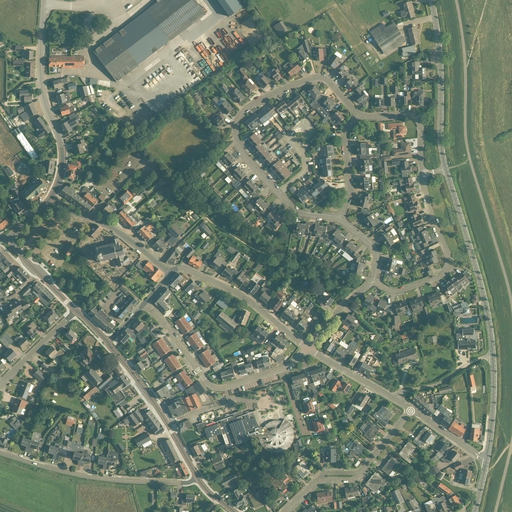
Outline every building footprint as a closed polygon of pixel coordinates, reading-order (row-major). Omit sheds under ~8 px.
[(170,41),(205,14),(194,0),(155,0),(157,2),(93,52),(116,82),(138,65),(169,41),(170,41)] [(242,0),(219,0),(230,16),(246,6),(242,0)] [(413,9),(411,2),(403,4),(405,11),(401,12),(402,17),(406,16),(407,19),(415,17),(412,9),(413,9)] [(282,21),(273,27),(279,35),(287,30),(282,21)] [(384,53),(405,39),(394,23),(386,28),(373,36),(384,53)] [(370,32),(373,36),(386,28),(383,24),(379,26),(370,32)] [(412,45),(420,43),(418,38),(417,34),(419,34),(417,27),(408,29),(412,45)] [(307,50),(310,49),(307,43),(306,40),(303,41),(305,48),(303,50),(302,49),(299,52),(297,49),(294,52),(296,54),(298,57),(300,59),(302,62),(309,57),(304,52),(307,50)] [(316,57),(316,61),(324,60),(323,55),(326,55),(326,49),(315,49),(314,45),(309,46),(310,50),(313,57),(316,57)] [(21,59),(32,59),(33,52),(23,51),(23,46),(15,46),(15,51),(22,51),(21,59)] [(416,50),(415,46),(405,48),(402,49),(403,53),(402,53),(403,57),(416,54),(415,50),(416,50)] [(334,54),(328,64),(335,68),(339,61),(342,64),(347,57),(343,55),(341,59),(334,54)] [(83,68),(83,65),(85,65),(86,64),(86,63),(86,61),(85,60),(83,60),(83,57),(72,57),(55,57),(55,58),(49,58),(49,67),(72,67),(72,68),(83,68)] [(298,72),(301,69),(294,61),(291,63),(292,64),(286,69),(285,68),(283,69),(286,73),(288,72),(291,76),(297,71),(298,72)] [(419,79),(426,79),(426,68),(419,68),(419,62),(411,62),(412,75),(419,75),(419,79)] [(272,75),(277,82),(281,78),(278,73),(280,71),(276,66),(272,70),(270,68),(265,73),(269,77),(272,75)] [(247,75),(241,68),(237,71),(243,78),(247,75)] [(344,77),(345,79),(350,75),(346,71),(345,72),(343,70),(336,76),(340,80),(344,77)] [(258,82),(264,88),(268,85),(267,84),(268,83),(269,82),(268,81),(271,79),(269,77),(265,73),(261,77),(262,78),(258,82)] [(60,80),(53,82),(55,88),(58,88),(58,89),(62,88),(61,84),(67,82),(66,78),(60,80)] [(352,86),(354,88),(358,84),(355,80),(353,82),(351,79),(344,85),(348,89),(352,86)] [(249,94),(256,88),(248,80),(242,86),(249,94)] [(225,94),(229,91),(224,85),(220,88),(225,94)] [(308,91),(312,95),(319,89),(318,87),(317,88),(315,85),(308,91)] [(81,97),(88,95),(86,86),(79,88),(81,97)] [(230,94),(239,103),(245,98),(237,88),(230,94)] [(359,88),(354,92),(356,95),(357,94),(358,95),(355,97),(360,104),(368,97),(363,91),(362,91),(359,88)] [(312,107),(322,98),(320,96),(322,94),(320,91),(321,91),(319,89),(312,95),(316,99),(310,104),(312,107)] [(423,98),(423,95),(423,90),(418,90),(418,92),(413,92),(413,99),(416,99),(416,106),(423,106),(423,101),(424,100),(424,99),(423,98)] [(20,99),(24,98),(24,101),(32,100),(31,94),(28,94),(28,91),(19,91),(20,99)] [(400,97),(401,105),(408,105),(407,100),(411,100),(411,92),(404,92),(405,97),(400,97)] [(68,93),(63,95),(63,94),(57,96),(59,104),(61,103),(62,105),(66,104),(69,102),(68,98),(69,97),(68,93)] [(300,95),(295,98),(303,108),(305,107),(303,104),(305,102),(300,95)] [(375,99),(375,107),(384,107),(384,99),(384,95),(380,95),(380,99),(375,99)] [(214,106),(219,101),(215,97),(210,101),(214,106)] [(328,97),(324,100),(322,98),(312,107),(314,109),(315,108),(315,109),(319,106),(322,110),(326,106),(333,100),(332,98),(330,99),(328,97)] [(303,110),(302,108),(303,108),(295,98),(291,102),(297,109),(300,113),(303,110)] [(335,110),(333,108),(336,105),(334,103),(335,102),(333,100),(326,106),(322,110),(326,114),(327,113),(329,115),(335,110)] [(227,115),(233,109),(225,101),(220,106),(227,115)] [(287,114),(289,113),(287,110),(289,108),(287,105),(284,101),(280,105),(287,114)] [(70,102),(69,102),(66,104),(67,106),(64,107),(60,108),(62,115),(70,113),(72,113),(73,111),(72,107),(71,107),(70,102)] [(289,108),(294,115),(296,113),(294,111),(297,109),(291,102),(287,105),(289,108)] [(37,114),(33,103),(17,109),(19,114),(26,111),(27,112),(28,115),(29,117),(37,114)] [(272,104),(267,108),(273,116),(278,112),(275,108),(272,104)] [(287,114),(280,105),(275,108),(278,112),(283,119),(286,117),(286,116),(287,115),(287,114)] [(268,120),(273,116),(267,108),(262,112),(268,120)] [(345,118),(338,111),(333,116),(336,120),(334,122),(338,127),(343,123),(341,121),(345,118)] [(30,118),(25,112),(20,115),(25,122),(30,118)] [(215,121),(221,127),(226,122),(224,120),(226,118),(220,112),(217,115),(217,114),(209,121),(212,124),(215,121)] [(263,124),(268,120),(262,112),(257,116),(262,122),(261,122),(263,124)] [(60,126),(62,129),(63,131),(65,134),(64,134),(65,135),(72,131),(70,127),(77,123),(75,117),(76,116),(75,113),(69,116),(70,120),(67,122),(67,121),(60,126)] [(256,114),(250,118),(256,126),(261,122),(262,122),(257,116),(256,114)] [(44,136),(51,131),(40,117),(34,121),(41,130),(37,133),(41,138),(44,135),(44,136)] [(256,126),(250,118),(245,122),(251,130),(256,126)] [(390,130),(394,130),(394,129),(398,129),(398,133),(394,134),(394,140),(397,140),(396,138),(404,137),(404,133),(406,133),(406,127),(403,127),(403,123),(388,124),(388,130),(390,130)] [(257,136),(255,133),(248,139),(252,143),(251,144),(252,144),(261,135),(259,133),(257,136)] [(260,139),(263,137),(261,135),(252,144),(252,143),(255,147),(256,148),(260,143),(262,142),(260,139)] [(79,141),(77,141),(78,145),(73,146),(75,154),(83,152),(82,146),(84,145),(83,140),(79,141)] [(257,153),(266,145),(265,143),(262,145),(260,143),(256,148),(255,147),(254,149),(257,153)] [(394,156),(411,154),(410,150),(410,148),(410,143),(401,144),(402,149),(393,151),(394,156)] [(268,147),(266,145),(257,153),(261,157),(267,151),(265,149),(268,147)] [(264,161),(274,153),(272,151),(269,153),(267,151),(261,157),(264,161)] [(221,154),(218,158),(216,159),(218,162),(219,162),(223,166),(232,156),(228,152),(224,157),(221,154)] [(268,165),(270,164),(274,160),(275,159),(273,157),(275,155),(274,153),(264,161),(265,161),(268,165)] [(45,173),(52,174),(54,161),(51,161),(51,157),(45,156),(45,160),(47,160),(45,173)] [(224,172),(226,174),(231,170),(228,168),(236,161),(232,156),(223,166),(226,170),(224,172)] [(360,158),(361,166),(369,166),(372,165),(372,160),(370,160),(370,157),(360,158)] [(273,170),(275,173),(284,165),(280,160),(276,163),(274,160),(270,164),(272,166),(270,169),(272,171),(273,170)] [(403,174),(411,173),(410,167),(409,167),(408,161),(401,162),(402,168),(403,174)] [(77,163),(74,162),(73,165),(69,164),(67,171),(68,171),(67,172),(68,172),(69,173),(68,174),(69,174),(68,178),(74,179),(77,180),(78,174),(75,173),(77,167),(78,167),(79,163),(77,163)] [(288,169),(284,165),(275,173),(277,175),(276,176),(278,178),(288,169)] [(370,171),(369,166),(361,166),(362,172),(365,172),(365,175),(371,174),(371,171),(370,171)] [(14,174),(9,167),(4,170),(9,177),(14,174)] [(232,181),(236,177),(242,171),(238,167),(233,172),(231,170),(226,174),(228,176),(232,181)] [(292,174),(288,169),(278,178),(280,180),(281,179),(283,182),(292,174)] [(321,177),(331,181),(331,177),(332,176),(332,170),(324,171),(324,175),(321,175),(321,177)] [(236,177),(238,180),(232,185),(236,189),(244,182),(241,179),(246,175),(242,171),(236,177)] [(328,185),(331,181),(321,177),(320,178),(322,181),(319,183),(324,189),(329,185),(328,185)] [(413,184),(412,177),(404,179),(400,180),(400,184),(405,183),(406,185),(407,193),(415,192),(414,184),(413,184)] [(40,192),(40,191),(45,186),(39,180),(36,183),(34,180),(32,182),(40,192)] [(248,190),(254,184),(250,180),(246,184),(244,182),(236,189),(239,191),(242,188),(245,192),(247,190),(248,190)] [(310,182),(312,184),(319,193),(324,189),(319,183),(316,186),(312,181),(310,182)] [(33,185),(30,188),(28,185),(26,187),(34,197),(36,195),(36,196),(40,192),(32,182),(31,183),(33,185)] [(398,182),(393,183),(393,186),(396,185),(397,191),(401,190),(401,188),(399,188),(398,182)] [(366,191),(373,190),(372,183),(361,184),(361,189),(366,189),(366,191)] [(73,187),(68,184),(67,187),(66,186),(60,194),(70,200),(75,192),(74,192),(75,190),(73,188),(73,187)] [(258,188),(254,184),(248,190),(247,190),(245,192),(249,196),(246,199),(248,201),(256,194),(254,192),(258,188)] [(313,188),(310,191),(309,191),(313,196),(314,197),(319,193),(312,184),(310,185),(313,188)] [(170,196),(174,192),(171,188),(169,186),(165,190),(170,196)] [(26,192),(22,195),(29,202),(34,197),(26,187),(24,189),(26,192)] [(84,197),(88,193),(90,190),(85,187),(80,195),(84,197)] [(310,191),(306,187),(303,189),(303,188),(301,190),(308,199),(311,197),(313,196),(309,191),(310,191)] [(130,193),(127,190),(118,198),(124,204),(124,205),(133,197),(130,193)] [(305,202),(308,199),(301,190),(299,192),(299,193),(296,195),(303,204),(305,202)] [(83,198),(75,192),(70,200),(77,205),(83,198)] [(98,202),(88,193),(84,197),(83,198),(77,205),(88,213),(98,202)] [(371,204),(372,199),(371,199),(372,194),(366,193),(365,196),(362,196),(361,201),(371,204)] [(412,196),(410,196),(404,198),(408,212),(411,211),(419,209),(417,201),(416,202),(415,198),(415,196),(414,195),(412,196)] [(16,214),(18,213),(19,216),(27,211),(23,205),(19,198),(17,200),(15,199),(14,200),(13,202),(14,204),(10,207),(16,214)] [(259,207),(264,202),(260,198),(257,201),(255,199),(250,203),(254,207),(253,208),(255,210),(259,207)] [(262,216),(267,212),(265,209),(270,204),(268,202),(266,203),(264,202),(259,207),(255,210),(258,213),(259,212),(262,216)] [(109,204),(103,211),(109,216),(115,210),(109,204)] [(129,205),(126,207),(124,205),(124,204),(115,213),(123,222),(130,216),(127,212),(132,208),(129,205)] [(268,222),(277,215),(273,211),(275,209),(274,209),(269,214),(267,212),(262,216),(266,220),(268,222)] [(246,219),(241,213),(238,215),(244,221),(246,219)] [(364,222),(366,225),(376,218),(377,217),(374,213),(364,219),(365,221),(364,222)] [(136,230),(137,229),(140,226),(139,225),(143,222),(141,220),(136,223),(133,220),(136,217),(133,214),(130,217),(130,216),(123,222),(130,230),(133,227),(136,229),(136,230)] [(415,226),(424,222),(421,216),(418,218),(416,214),(410,216),(412,219),(409,220),(410,224),(413,223),(415,226)] [(9,222),(4,215),(0,218),(0,229),(9,222)] [(275,230),(280,225),(277,222),(281,219),(277,215),(271,220),(273,223),(271,225),(275,230)] [(369,227),(370,228),(377,224),(379,222),(376,218),(366,225),(368,228),(369,227)] [(140,226),(137,229),(139,231),(138,232),(147,242),(154,236),(150,232),(152,231),(150,229),(153,226),(150,222),(145,226),(142,228),(140,226)] [(311,236),(312,230),(309,229),(310,222),(306,222),(305,224),(303,224),(303,232),(306,232),(306,235),(311,236)] [(160,240),(154,245),(162,253),(167,248),(169,249),(179,240),(177,238),(183,233),(174,223),(168,229),(174,235),(166,243),(164,240),(162,242),(160,240)] [(294,228),(293,234),(298,235),(298,236),(302,236),(303,232),(303,224),(298,223),(297,228),(294,228)] [(320,237),(320,234),(321,226),(319,226),(319,223),(316,223),(315,230),(312,230),(311,236),(320,237)] [(95,238),(103,229),(97,224),(89,233),(95,238)] [(327,227),(321,226),(320,234),(320,237),(328,238),(331,229),(330,229),(331,229),(330,232),(326,232),(327,227)] [(414,242),(417,240),(417,241),(428,235),(427,234),(428,234),(427,232),(426,232),(426,230),(423,231),(421,227),(414,230),(409,232),(411,236),(415,234),(416,235),(415,235),(416,237),(414,238),(414,240),(414,241),(414,242)] [(213,233),(209,229),(205,233),(209,237),(213,233)] [(333,238),(336,241),(341,234),(339,233),(341,231),(338,229),(333,234),(330,232),(331,229),(332,230),(332,229),(331,229),(328,238),(327,239),(330,242),(333,238)] [(384,242),(384,243),(391,238),(394,236),(391,231),(381,237),(383,241),(384,240),(385,242),(384,242)] [(337,245),(341,249),(345,244),(342,242),(345,238),(341,234),(336,241),(338,243),(337,245)] [(396,234),(394,236),(391,238),(384,243),(385,243),(386,244),(388,248),(395,243),(393,241),(398,237),(396,234)] [(29,240),(24,243),(27,248),(38,240),(34,235),(28,239),(29,240)] [(424,247),(423,244),(430,241),(430,239),(429,237),(428,235),(417,241),(421,249),(424,247)] [(97,255),(98,260),(100,260),(101,263),(102,263),(102,261),(106,260),(106,261),(107,261),(107,260),(111,259),(112,260),(112,259),(115,258),(116,261),(117,264),(116,264),(116,268),(120,267),(125,265),(125,266),(125,265),(131,259),(127,256),(125,254),(126,252),(127,252),(128,251),(126,251),(126,249),(127,248),(126,248),(125,248),(123,247),(123,246),(123,247),(121,248),(119,243),(120,243),(120,242),(119,242),(118,239),(113,240),(113,239),(112,239),(113,240),(111,240),(112,244),(109,245),(108,244),(108,245),(103,246),(103,245),(102,245),(103,246),(98,248),(98,246),(97,247),(99,254),(97,255)] [(347,245),(345,244),(341,249),(345,252),(348,254),(355,245),(350,242),(347,245)] [(76,248),(74,247),(69,243),(63,252),(69,257),(73,252),(74,252),(76,248)] [(353,259),(361,257),(356,253),(361,247),(358,245),(356,246),(355,245),(348,254),(351,256),(350,257),(353,259)] [(181,253),(176,248),(174,249),(172,251),(165,261),(168,264),(169,264),(174,265),(176,259),(172,258),(175,254),(178,257),(181,253)] [(189,258),(195,251),(192,248),(185,255),(189,258)] [(4,251),(3,249),(0,251),(0,267),(5,273),(10,268),(9,267),(14,262),(14,261),(6,252),(5,250),(4,251)] [(435,256),(437,255),(437,254),(438,254),(436,251),(436,252),(435,250),(424,255),(427,260),(435,256)] [(238,251),(231,260),(234,262),(241,254),(238,251)] [(189,263),(199,269),(203,262),(199,260),(198,262),(195,261),(197,257),(193,255),(191,258),(191,259),(189,263)] [(221,266),(223,268),(227,263),(223,260),(218,256),(211,265),(217,270),(221,266)] [(427,260),(420,263),(422,267),(424,268),(427,267),(438,262),(437,260),(438,260),(437,257),(436,258),(435,257),(435,256),(427,260)] [(355,268),(363,269),(363,268),(366,268),(367,264),(359,263),(361,257),(353,259),(352,263),(356,264),(355,268)] [(388,264),(402,268),(402,265),(396,263),(397,260),(389,258),(388,262),(389,263),(388,264)] [(148,275),(156,282),(156,281),(163,273),(160,270),(158,269),(155,267),(155,266),(155,267),(155,266),(155,267),(149,262),(146,265),(140,261),(136,266),(142,270),(144,268),(150,273),(148,275)] [(406,269),(402,268),(388,264),(388,265),(388,267),(387,266),(386,271),(404,275),(406,269)] [(12,275),(17,280),(25,272),(20,267),(14,272),(12,270),(7,275),(9,278),(12,275)] [(232,271),(227,267),(223,273),(229,278),(232,274),(235,277),(239,273),(234,268),(232,271)] [(357,274),(361,275),(363,269),(355,268),(354,271),(351,270),(350,276),(356,277),(357,274)] [(246,273),(243,271),(235,281),(241,285),(243,284),(245,286),(249,282),(249,283),(251,280),(251,279),(245,274),(246,273)] [(30,276),(25,272),(17,280),(17,281),(18,282),(21,279),(23,282),(19,287),(21,290),(26,285),(24,282),(30,277),(30,276)] [(182,276),(178,273),(168,283),(173,288),(179,282),(184,287),(183,288),(188,293),(190,295),(193,292),(191,290),(196,284),(191,279),(190,280),(184,274),(182,276)] [(459,292),(463,287),(461,284),(467,279),(463,273),(457,278),(455,276),(452,279),(451,277),(449,279),(456,288),(458,291),(459,292)] [(458,291),(456,288),(449,279),(446,281),(447,283),(445,285),(446,286),(443,289),(448,296),(452,293),(454,296),(458,291)] [(253,281),(251,280),(249,283),(250,284),(251,285),(249,289),(248,290),(254,294),(260,286),(253,281)] [(38,296),(45,289),(38,282),(31,289),(38,296)] [(25,298),(30,293),(28,292),(31,289),(28,287),(22,294),(25,298)] [(170,292),(166,287),(153,301),(164,313),(168,309),(161,301),(170,292)] [(263,287),(260,292),(263,294),(260,298),(266,303),(271,297),(266,294),(268,291),(263,287)] [(45,289),(38,296),(39,296),(40,295),(45,300),(43,303),(45,306),(53,298),(45,289)] [(278,297),(271,306),(274,308),(274,309),(276,311),(276,310),(277,311),(283,303),(280,300),(284,294),(279,290),(276,295),(278,297)] [(193,296),(195,298),(193,301),(195,303),(198,301),(200,299),(205,304),(211,298),(206,293),(206,294),(204,292),(205,292),(204,291),(201,294),(198,291),(197,292),(195,294),(193,296)] [(442,301),(439,292),(434,294),(434,295),(428,297),(431,305),(442,301)] [(329,306),(333,300),(327,296),(326,297),(323,295),(317,302),(322,306),(323,305),(322,305),(324,303),(329,306)] [(373,310),(376,303),(375,304),(372,303),(375,297),(368,295),(365,303),(368,305),(367,308),(373,310)] [(133,296),(128,301),(134,306),(139,301),(133,296)] [(31,306),(35,303),(39,299),(37,297),(33,301),(31,302),(29,304),(31,306)] [(217,303),(224,309),(229,303),(221,297),(217,303)] [(423,306),(420,298),(410,302),(413,309),(423,306)] [(12,302),(17,310),(19,313),(26,308),(23,303),(20,304),(18,299),(12,302)] [(287,304),(289,306),(282,315),(287,319),(296,308),(291,304),(293,301),(291,299),(290,299),(288,302),(287,304)] [(376,303),(373,310),(378,312),(378,314),(383,316),(385,311),(384,311),(384,309),(391,312),(391,305),(388,305),(386,304),(387,303),(381,300),(378,305),(375,304),(376,303)] [(128,301),(124,305),(130,310),(134,306),(128,301)] [(15,312),(17,310),(12,302),(8,305),(9,307),(14,316),(16,315),(15,312)] [(409,309),(406,302),(395,306),(398,313),(405,311),(406,315),(407,316),(409,316),(411,315),(411,313),(409,309)] [(124,305),(120,309),(126,315),(130,310),(124,305)] [(300,317),(303,319),(297,326),(303,331),(308,326),(310,322),(307,320),(310,317),(307,315),(310,312),(309,311),(312,307),(310,305),(308,308),(302,315),(300,317)] [(297,316),(299,313),(302,315),(300,317),(302,315),(308,308),(304,306),(300,311),(296,308),(287,319),(292,322),(297,316)] [(10,320),(15,317),(9,307),(4,310),(7,315),(4,316),(7,322),(10,320)] [(89,313),(93,317),(99,311),(95,307),(89,313)] [(43,317),(49,323),(57,315),(52,309),(43,317)] [(99,311),(93,317),(93,318),(105,329),(105,328),(111,322),(113,320),(101,309),(99,311)] [(122,319),(126,315),(120,309),(116,314),(122,319)] [(216,319),(230,330),(234,333),(237,331),(234,329),(238,325),(238,323),(245,325),(250,312),(243,309),(239,318),(236,316),(233,320),(222,312),(221,313),(219,310),(216,314),(219,316),(216,319)] [(197,311),(192,317),(193,317),(192,318),(195,321),(196,320),(201,314),(197,311)] [(354,322),(355,319),(349,315),(345,321),(343,320),(341,323),(354,330),(358,324),(354,322)] [(180,328),(188,323),(184,316),(175,322),(176,323),(180,328)] [(142,334),(145,331),(149,327),(145,324),(145,325),(139,320),(133,326),(139,332),(137,335),(142,344),(146,342),(142,334)] [(32,339),(38,334),(34,329),(37,326),(33,321),(27,327),(30,330),(27,333),(28,334),(32,339)] [(115,326),(111,322),(105,328),(110,332),(115,326)] [(184,334),(184,335),(193,329),(188,323),(180,328),(184,334)] [(159,329),(158,330),(153,326),(149,330),(156,336),(157,335),(161,331),(159,329)] [(259,338),(258,341),(261,343),(263,341),(269,334),(265,331),(266,330),(263,328),(263,329),(259,326),(253,333),(259,338)] [(124,344),(129,339),(132,342),(137,336),(134,333),(128,328),(125,331),(119,338),(119,339),(124,344)] [(72,341),(77,336),(70,329),(65,334),(72,341)] [(463,335),(465,335),(465,340),(458,340),(458,349),(476,348),(476,340),(470,340),(470,335),(474,335),(474,329),(462,329),(463,335)] [(401,335),(401,336),(403,342),(408,341),(407,340),(416,337),(414,331),(401,335)] [(191,345),(200,339),(195,333),(187,339),(191,345)] [(18,344),(22,348),(28,343),(24,338),(23,338),(21,335),(18,338),(21,341),(18,344)] [(278,345),(283,339),(278,335),(274,340),(272,338),(264,347),(267,349),(270,345),(271,344),(276,348),(278,345)] [(379,336),(376,340),(373,338),(371,341),(375,344),(385,341),(379,336)] [(153,344),(157,351),(166,344),(162,339),(162,338),(153,344)] [(336,341),(331,338),(329,341),(325,348),(330,351),(334,345),(335,343),(339,345),(339,344),(341,341),(342,339),(338,338),(336,341)] [(196,351),(204,346),(200,339),(191,345),(195,351),(196,351)] [(277,353),(279,350),(281,352),(284,349),(289,344),(283,339),(278,345),(276,348),(272,353),(273,354),(277,358),(279,355),(277,353)] [(344,342),(342,341),(339,344),(341,345),(338,348),(334,354),(341,358),(345,353),(348,355),(352,349),(354,345),(354,346),(356,343),(352,341),(351,343),(350,343),(347,349),(342,345),(344,342)] [(66,353),(70,349),(65,344),(61,348),(65,352),(66,353)] [(170,350),(166,344),(157,351),(161,357),(171,351),(170,350)] [(353,366),(356,362),(358,359),(352,355),(355,351),(357,347),(354,346),(354,345),(352,349),(348,355),(351,357),(347,362),(353,366)] [(64,353),(65,352),(61,348),(60,349),(57,352),(52,347),(46,352),(51,358),(54,360),(57,357),(59,358),(64,353)] [(85,366),(93,358),(92,357),(94,356),(92,354),(93,354),(89,350),(90,349),(89,348),(88,347),(87,348),(87,347),(80,353),(85,358),(81,362),(85,366)] [(4,355),(9,361),(11,359),(11,360),(12,359),(12,358),(16,354),(10,348),(4,355)] [(399,364),(418,358),(415,348),(396,354),(396,355),(392,357),(395,365),(399,364)] [(207,350),(199,356),(203,362),(212,356),(207,350)] [(173,355),(173,354),(164,360),(168,367),(177,360),(173,355)] [(212,356),(203,362),(207,368),(216,362),(214,359),(216,357),(214,354),(212,356)] [(256,362),(259,369),(265,367),(262,359),(263,359),(262,356),(258,357),(256,358),(255,355),(252,356),(254,363),(256,362)] [(244,362),(243,362),(247,373),(254,370),(251,364),(254,363),(252,356),(249,356),(249,358),(247,358),(247,359),(248,364),(245,365),(244,362)] [(364,362),(359,370),(360,370),(363,372),(365,373),(368,375),(369,375),(373,368),(378,359),(373,356),(368,365),(364,362)] [(262,359),(265,367),(271,365),(269,357),(263,359),(262,359)] [(181,366),(177,360),(168,367),(173,373),(182,367),(181,366)] [(141,361),(135,365),(140,372),(146,368),(145,367),(148,365),(146,362),(143,364),(141,361)] [(241,375),(247,373),(243,362),(238,364),(237,361),(233,362),(236,369),(239,368),(241,375)] [(122,369),(117,362),(116,362),(117,362),(111,367),(113,370),(114,371),(103,381),(95,387),(98,390),(99,389),(100,389),(122,369)] [(231,370),(227,371),(229,378),(236,376),(233,370),(236,369),(233,362),(231,362),(232,366),(229,366),(231,370)] [(94,386),(95,387),(103,381),(91,368),(84,374),(94,386)] [(322,368),(316,370),(320,381),(322,386),(325,385),(323,379),(325,379),(324,376),(325,376),(322,368)] [(46,376),(38,369),(33,375),(41,382),(46,376)] [(180,383),(189,376),(184,371),(185,371),(184,370),(175,376),(180,383)] [(314,382),(317,381),(320,381),(316,370),(310,372),(313,380),(314,382)] [(229,378),(227,371),(221,373),(220,371),(216,372),(218,379),(222,377),(223,380),(229,378)] [(130,383),(125,377),(123,374),(116,379),(112,382),(113,383),(109,385),(109,386),(104,389),(116,405),(127,398),(120,389),(130,383)] [(307,381),(304,374),(298,376),(302,387),(304,386),(303,383),(307,381)] [(184,389),(193,383),(193,382),(189,376),(180,383),(184,389)] [(301,387),(302,387),(298,376),(292,378),(294,384),(292,385),(294,389),(292,389),(296,399),(300,398),(299,394),(297,394),(296,389),(301,387)] [(341,390),(341,389),(347,393),(351,386),(345,382),(343,385),(340,383),(341,382),(336,379),(330,389),(335,392),(337,388),(341,390)] [(31,384),(24,381),(23,385),(22,385),(23,386),(22,388),(19,396),(26,398),(31,384)] [(165,395),(166,396),(168,399),(172,395),(171,393),(166,385),(161,389),(155,393),(159,399),(165,395)] [(72,389),(68,394),(73,398),(77,393),(72,389)] [(172,415),(174,419),(195,409),(202,406),(196,393),(189,396),(191,399),(184,402),(184,404),(174,408),(172,404),(168,406),(172,415)] [(369,397),(369,396),(366,394),(366,395),(363,393),(362,396),(361,395),(356,403),(363,407),(369,397)] [(417,404),(423,397),(420,394),(418,395),(417,394),(412,399),(417,404)] [(174,400),(171,402),(172,404),(174,408),(184,404),(184,402),(191,399),(189,396),(183,399),(181,397),(178,399),(176,400),(174,400)] [(303,409),(313,405),(312,403),(314,402),(312,396),(309,397),(310,401),(303,403),(304,406),(303,406),(303,409)] [(427,400),(423,397),(417,404),(422,409),(427,403),(425,402),(427,400)] [(26,402),(16,398),(12,410),(20,414),(22,408),(24,409),(26,402)] [(437,410),(441,412),(446,416),(441,422),(447,426),(452,421),(448,418),(452,413),(441,405),(441,406),(436,402),(437,410)] [(351,403),(346,411),(350,413),(355,405),(351,403)] [(437,417),(441,412),(437,410),(436,411),(427,403),(422,409),(431,417),(434,414),(437,417)] [(317,404),(313,405),(303,409),(304,411),(306,411),(307,414),(315,411),(316,414),(319,413),(318,411),(319,410),(317,404)] [(86,407),(97,420),(99,418),(89,405),(86,407)] [(378,418),(387,425),(389,422),(388,421),(388,420),(393,414),(383,406),(377,413),(380,416),(378,418)] [(147,422),(154,416),(150,410),(142,416),(137,409),(123,420),(127,424),(130,421),(134,426),(144,419),(147,422)] [(235,439),(237,444),(249,440),(257,437),(259,437),(260,442),(262,446),(266,450),(271,452),(276,453),(282,452),(286,450),(290,446),(293,442),(294,437),(294,431),(292,426),(289,422),(284,419),(283,422),(280,421),(279,420),(275,420),(269,422),(266,425),(265,425),(266,426),(264,428),(260,426),(260,427),(259,426),(259,425),(258,424),(257,423),(255,418),(250,420),(248,414),(244,415),(242,410),(233,414),(233,416),(225,419),(227,425),(228,425),(234,439),(235,439)] [(313,428),(322,424),(321,421),(325,420),(323,415),(319,416),(320,419),(313,422),(314,425),(312,425),(313,428)] [(156,435),(164,429),(154,416),(147,422),(156,435)] [(8,422),(11,425),(17,431),(19,427),(20,426),(17,425),(20,422),(16,419),(14,421),(11,419),(8,422)] [(179,429),(181,433),(193,426),(189,419),(184,422),(177,426),(178,429),(179,429)] [(227,425),(225,419),(220,420),(221,423),(205,429),(205,430),(208,438),(222,433),(228,450),(238,446),(237,444),(235,439),(234,439),(228,425),(227,425)] [(370,421),(369,423),(363,430),(366,433),(364,435),(372,442),(374,439),(373,438),(376,433),(377,434),(378,433),(377,433),(378,431),(379,432),(373,426),(374,424),(370,421)] [(205,430),(205,429),(204,426),(203,424),(202,422),(196,425),(199,432),(205,430)] [(453,422),(449,429),(461,437),(466,430),(462,428),(464,425),(462,424),(460,426),(453,422)] [(322,424),(313,428),(313,430),(315,429),(316,432),(324,430),(325,433),(328,432),(327,429),(328,429),(327,423),(322,424)] [(480,430),(480,426),(480,425),(472,424),(472,429),(472,433),(471,433),(470,440),(477,441),(477,437),(479,437),(479,433),(480,430)] [(431,434),(432,433),(424,427),(424,428),(422,431),(421,430),(420,432),(421,432),(418,436),(418,435),(417,436),(418,436),(417,438),(416,437),(413,442),(420,448),(425,441),(429,444),(435,437),(431,434)] [(33,432),(31,440),(27,452),(30,453),(32,448),(37,449),(37,450),(38,447),(41,448),(43,442),(40,441),(39,442),(34,441),(36,433),(33,432)] [(141,445),(151,440),(147,433),(137,438),(141,445)] [(31,440),(23,438),(20,445),(21,445),(26,446),(25,451),(27,452),(31,440)] [(167,453),(172,463),(180,460),(169,439),(160,443),(166,454),(167,453)] [(365,449),(355,441),(349,448),(352,450),(350,453),(351,453),(348,456),(351,459),(354,456),(358,460),(360,457),(359,456),(360,455),(359,455),(364,449),(365,449)] [(440,444),(439,444),(435,449),(438,452),(436,454),(436,455),(430,460),(434,463),(439,459),(443,456),(442,453),(443,452),(444,452),(448,446),(442,441),(440,444)] [(120,442),(116,444),(121,452),(125,450),(120,442)] [(412,461),(408,458),(416,448),(408,442),(406,445),(405,445),(404,446),(405,447),(402,450),(402,451),(401,452),(399,454),(410,463),(412,461)] [(59,444),(58,448),(55,460),(58,460),(59,456),(64,457),(65,457),(66,450),(63,449),(64,446),(59,444)] [(197,445),(191,448),(196,457),(196,456),(196,457),(199,456),(198,455),(201,454),(203,457),(207,455),(207,453),(206,450),(204,451),(201,444),(198,446),(197,445)] [(52,459),(55,460),(58,448),(50,446),(48,453),(48,452),(53,454),(52,459)] [(77,465),(80,466),(83,450),(75,449),(75,452),(74,452),(72,459),(73,459),(78,460),(77,465)] [(336,462),(336,449),(327,449),(327,453),(323,453),(323,463),(327,463),(327,461),(333,461),(333,462),(334,462),(334,461),(336,461),(336,462)] [(88,451),(83,450),(80,466),(83,466),(84,461),(89,462),(91,455),(87,454),(88,451)] [(114,466),(115,466),(115,461),(116,458),(112,458),(112,455),(118,456),(118,454),(116,452),(110,451),(109,455),(107,454),(107,457),(105,470),(108,470),(109,465),(114,466)] [(452,460),(455,462),(460,455),(455,451),(450,457),(447,455),(441,459),(445,463),(447,461),(449,463),(452,460)] [(217,471),(224,467),(223,464),(224,464),(221,457),(220,455),(215,457),(216,459),(212,460),(215,467),(217,471)] [(107,457),(106,457),(98,456),(97,464),(98,464),(103,464),(103,469),(105,470),(107,457)] [(399,463),(392,457),(389,460),(388,461),(388,462),(385,465),(385,466),(384,467),(382,469),(389,475),(399,463)] [(292,465),(289,462),(286,460),(284,462),(286,464),(286,465),(289,468),(292,465)] [(312,471),(303,460),(294,468),(303,479),(303,478),(306,476),(312,471)] [(180,471),(177,472),(180,477),(182,476),(183,477),(189,473),(183,462),(177,465),(180,471)] [(463,467),(461,462),(453,465),(455,470),(463,467)] [(440,472),(437,464),(429,467),(433,475),(440,472)] [(464,470),(460,469),(460,473),(464,474),(463,477),(470,478),(472,471),(465,469),(464,470)] [(286,488),(287,486),(288,487),(284,482),(288,478),(283,472),(271,483),(276,489),(279,487),(283,492),(287,489),(286,488)] [(230,492),(234,500),(243,496),(240,488),(241,488),(236,473),(221,482),(224,486),(234,481),(237,489),(230,492)] [(387,482),(376,473),(375,473),(373,476),(372,475),(371,477),(368,480),(369,481),(368,483),(367,482),(365,484),(375,493),(381,486),(383,487),(387,482)] [(469,485),(470,478),(463,477),(462,480),(458,479),(458,482),(462,483),(462,484),(469,485)] [(437,487),(448,495),(451,490),(441,483),(437,487)] [(345,489),(347,498),(359,495),(357,487),(351,489),(350,488),(345,489)] [(404,501),(399,489),(391,493),(396,505),(404,501)] [(332,501),(331,492),(317,493),(318,502),(326,501),(326,502),(332,501)] [(249,493),(246,494),(247,496),(248,495),(254,508),(266,502),(264,496),(257,499),(254,493),(250,495),(249,493)] [(247,496),(246,494),(243,496),(234,500),(233,500),(236,507),(243,504),(244,505),(245,506),(247,505),(247,504),(248,503),(245,497),(247,496)] [(459,502),(455,495),(453,497),(451,494),(447,496),(449,499),(453,506),(455,505),(455,506),(458,504),(457,504),(459,502)] [(187,496),(182,496),(182,505),(186,505),(186,503),(192,503),(192,502),(195,502),(196,495),(187,495),(187,496)] [(442,503),(440,501),(440,500),(439,500),(439,499),(438,499),(438,498),(437,498),(436,498),(435,498),(434,498),(433,498),(432,498),(432,499),(434,502),(434,504),(435,504),(439,511),(442,511),(448,509),(444,502),(442,503)] [(434,504),(434,502),(429,504),(429,505),(426,506),(428,511),(435,511),(435,510),(437,509),(434,504)]
